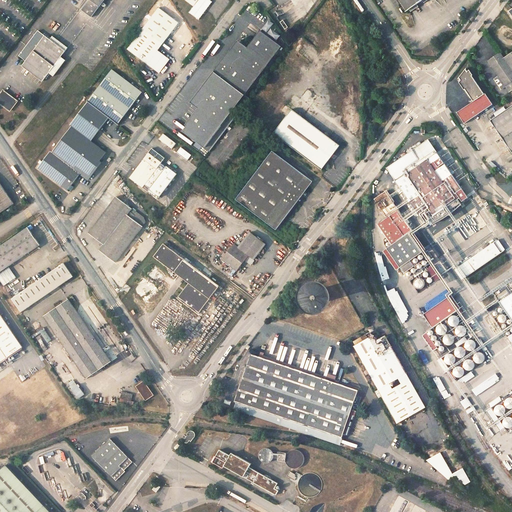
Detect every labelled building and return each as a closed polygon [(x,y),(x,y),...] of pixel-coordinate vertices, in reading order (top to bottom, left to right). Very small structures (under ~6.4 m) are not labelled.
[(87,0),(90,2),(81,13),(87,17),(96,6),(99,9),(106,0),(87,0)] [(182,0),(191,7),(186,13),(196,21),(210,3),(206,0),(182,0)] [(399,0),(408,13),(427,0),(399,0)] [(87,17),(90,20),(99,9),(96,6),(87,17)] [(160,7),(143,29),(163,42),(179,21),(160,7)] [(272,30),(275,24),(270,21),(264,31),(268,33),(267,35),(277,42),(281,36),(272,30)] [(143,29),(129,48),(160,72),(166,64),(164,62),(169,56),(158,49),(163,42),(143,29)] [(245,96),(281,46),(260,31),(246,49),(237,42),(214,72),(191,103),(198,109),(181,131),(205,149),(245,96)] [(65,53),(38,32),(18,58),(25,63),(21,69),(42,84),(49,74),(65,53)] [(490,68),(498,80),(494,83),(501,92),(505,89),(509,95),(511,92),(511,46),(487,63),(490,68)] [(112,71),(68,128),(70,129),(105,155),(108,151),(93,140),(110,117),(119,124),(142,94),(112,71)] [(484,96),(473,81),(471,77),(468,71),(465,74),(464,72),(458,80),(461,85),(461,86),(471,101),(472,103),(458,113),(466,125),(493,106),(485,95),(484,96)] [(9,112),(16,103),(3,93),(0,96),(0,104),(3,107),(9,112)] [(511,107),(491,122),(511,152),(511,107)] [(273,133),(321,169),(340,145),(291,108),(273,133)] [(70,129),(51,154),(49,153),(37,168),(67,191),(79,175),(87,182),(101,165),(98,163),(105,155),(70,129)] [(159,137),(172,147),(176,141),(163,131),(159,137)] [(396,183),(438,154),(429,142),(387,170),(396,183)] [(190,151),(182,145),(178,151),(185,157),(190,151)] [(237,198),(276,229),(308,187),(301,183),(306,176),(273,149),(237,198)] [(150,150),(130,176),(143,185),(145,182),(150,185),(149,187),(160,194),(177,171),(168,164),(167,165),(161,161),(162,160),(150,150)] [(466,195),(438,154),(396,183),(424,223),(466,195)] [(308,187),(313,181),(306,176),(301,183),(308,187)] [(0,213),(13,204),(0,184),(0,213)] [(388,192),(375,200),(383,212),(395,205),(396,204),(388,192)] [(98,246),(114,258),(141,224),(138,221),(143,215),(116,194),(88,230),(102,241),(98,246)] [(389,221),(400,213),(395,205),(383,212),(389,221)] [(389,221),(380,227),(391,244),(413,232),(400,213),(389,221)] [(460,227),(467,238),(477,232),(469,221),(460,227)] [(31,224),(0,245),(0,276),(9,270),(2,260),(39,236),(31,224)] [(415,231),(386,251),(399,269),(402,266),(407,272),(416,266),(412,260),(428,249),(415,231)] [(251,261),(262,246),(247,235),(236,249),(231,246),(220,261),(235,272),(246,258),(251,261)] [(506,249),(499,239),(456,269),(463,278),(506,249)] [(217,286),(163,243),(153,256),(187,283),(176,297),(196,313),(217,286)] [(63,263),(11,299),(20,312),(73,277),(72,275),(78,271),(70,260),(64,264),(63,263)] [(307,311),(309,312),(311,313),(313,313),(315,313),(317,313),(319,313),(321,313),(323,312),(325,311),(327,310),(328,308),(329,307),(331,305),(332,303),(332,301),(333,299),(333,297),(333,295),(332,293),(332,291),(331,289),(330,287),(329,286),(327,284),(326,283),(324,282),(322,281),(320,281),(318,280),(316,280),(314,280),(312,281),(310,281),(308,282),(306,283),(305,285),(303,286),(302,288),(301,290),(300,292),(300,294),(299,296),(300,298),(300,300),(300,302),(301,304),(302,306),(304,308),(305,309),(307,311)] [(511,280),(494,293),(511,318),(511,280)] [(411,282),(408,285),(414,295),(418,293),(411,282)] [(435,326),(462,307),(453,294),(426,313),(435,326)] [(111,362),(69,301),(43,318),(85,379),(111,362)] [(0,358),(20,345),(0,315),(0,358)] [(477,329),(472,322),(468,325),(472,332),(477,329)] [(460,346),(469,339),(467,337),(458,343),(460,346)] [(483,338),(479,341),(485,351),(489,348),(483,338)] [(382,398),(398,426),(424,411),(405,377),(408,376),(393,350),(385,354),(379,342),(370,339),(355,348),(379,392),(392,385),(395,390),(382,398)] [(235,401),(341,436),(357,389),(251,354),(235,401)] [(152,396),(143,383),(135,388),(144,402),(152,396)] [(79,384),(72,389),(80,399),(87,393),(79,384)] [(488,410),(502,430),(506,428),(492,407),(488,410)] [(90,458),(118,479),(126,468),(124,466),(131,457),(105,437),(90,458)] [(219,448),(213,463),(279,493),(282,487),(279,485),(280,482),(252,469),(255,462),(233,453),(233,454),(219,448)] [(261,460),(275,460),(275,449),(261,449),(261,460)] [(278,452),(278,465),(305,465),(304,451),(278,452)] [(472,483),(464,468),(453,473),(442,453),(426,461),(458,487),(463,484),(466,486),(472,483)] [(50,511),(5,466),(0,471),(0,511),(50,511)] [(301,476),(290,470),(287,476),(298,482),(301,476)]
